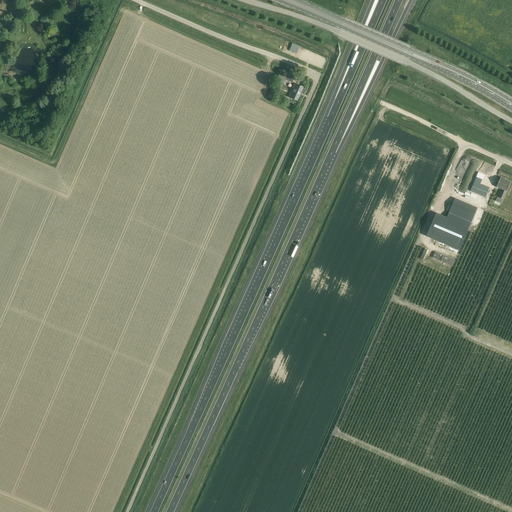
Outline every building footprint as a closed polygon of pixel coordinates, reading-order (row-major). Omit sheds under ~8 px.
[(290,97),(293,99),(298,101),(303,88),(295,84),(293,89),(290,97)] [(481,197),(486,186),(488,181),(454,168),(451,176),(462,180),(459,188),(481,197)] [(499,182),(496,187),(502,189),(501,191),(502,191),(499,198),(503,200),(511,182),(501,178),(499,182)] [(471,222),(477,208),(455,199),(449,213),(471,222)] [(436,213),(426,236),(460,250),(471,222),(449,213),(447,217),(436,213)]
